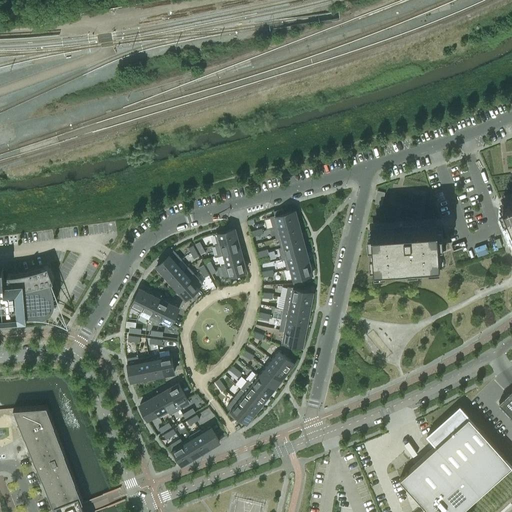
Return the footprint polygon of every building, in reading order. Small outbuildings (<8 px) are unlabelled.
[(377,190),(374,203),(382,205),(385,191),(377,190)] [(511,198),(503,203),(511,223),(511,198)] [(271,216),(273,227),(298,220),(295,210),(284,212),(283,208),(274,211),(275,215),(271,216)] [(273,227),(276,237),(300,231),(298,220),(273,227)] [(438,224),(415,226),(372,229),(374,263),(440,259),(438,224)] [(215,244),(237,238),(234,227),(215,233),(218,243),(215,244)] [(279,247),(279,248),(303,241),(300,231),(276,237),(276,238),(279,237),(281,247),(279,247)] [(237,238),(215,244),(218,255),(240,249),(237,238)] [(279,248),(282,258),(306,252),(303,241),(279,248)] [(221,265),(243,259),(240,249),(218,255),(223,254),(226,263),(221,265)] [(164,273),(181,258),(174,250),(157,265),(164,273)] [(309,262),(306,252),(282,258),(282,259),(284,258),(287,268),(309,262)] [(181,258),(164,273),(171,281),(188,266),(184,269),(178,262),(181,259),(181,258)] [(246,270),(243,259),(221,265),(224,276),(246,270)] [(309,262),(287,268),(287,269),(290,268),(292,278),(312,273),(309,262)] [(0,321),(19,320),(19,319),(27,318),(26,315),(31,314),(35,314),(40,315),(44,314),(48,313),(49,312),(50,311),(51,310),(53,310),(55,309),(55,307),(55,306),(54,306),(54,305),(54,297),(53,289),(51,281),(54,280),(53,279),(53,277),(49,267),(48,264),(35,269),(21,272),(8,273),(8,275),(8,279),(4,279),(4,275),(3,268),(3,267),(2,267),(2,268),(0,268),(0,321)] [(188,266),(171,281),(178,289),(195,274),(188,266)] [(195,274),(178,289),(186,298),(199,286),(192,278),(196,275),(195,274)] [(288,286),(286,297),(310,302),(313,291),(288,286)] [(140,311),(149,293),(139,288),(130,306),(140,311)] [(151,313),(159,297),(149,293),(140,311),(141,311),(142,309),(151,313)] [(160,320),(169,302),(159,297),(151,313),(160,318),(159,320),(160,320)] [(286,297),(284,308),(308,313),(310,302),(286,297)] [(179,307),(169,302),(160,320),(170,325),(179,307)] [(284,308),(282,318),(306,323),(308,313),(284,308)] [(306,323),(282,318),(280,329),(304,334),(306,323)] [(304,334),(280,329),(284,330),(281,346),(290,350),(291,343),(302,345),(304,334)] [(278,349),(271,358),(287,370),(294,362),(278,349)] [(160,356),(163,374),(174,371),(171,354),(160,356)] [(142,378),(153,376),(149,356),(138,358),(142,378)] [(153,376),(163,374),(160,356),(150,358),(149,356),(153,376)] [(131,380),(142,378),(138,358),(138,360),(128,362),(131,380)] [(287,370),(271,358),(265,366),(280,379),(287,370)] [(256,373),(274,387),(280,379),(265,366),(258,374),(256,373)] [(274,387),(256,373),(249,382),(267,396),(274,387)] [(169,388),(177,403),(180,408),(189,402),(178,382),(169,388)] [(245,392),(260,404),(267,396),(249,382),(251,383),(245,392)] [(168,408),(177,403),(169,388),(159,393),(169,411),(168,408)] [(510,392),(499,402),(511,415),(511,388),(509,391),(510,392)] [(234,397),(254,413),(260,404),(245,392),(238,400),(234,397)] [(159,416),(169,411),(159,393),(150,398),(159,416)] [(254,413),(234,397),(227,406),(231,409),(228,412),(235,418),(238,415),(247,421),(254,413)] [(159,416),(150,398),(140,404),(148,419),(158,414),(159,416)] [(47,405),(13,408),(25,436),(36,464),(42,478),(55,509),(56,511),(57,511),(66,508),(66,509),(73,506),(81,502),(83,501),(75,481),(64,453),(65,453),(54,425),(54,424),(47,405)] [(414,464),(399,478),(426,507),(420,511),(457,511),(461,509),(511,463),(504,454),(478,426),(460,405),(427,434),(436,444),(436,445),(429,451),(414,464)] [(199,429),(210,446),(220,440),(210,425),(201,431),(200,429),(199,429)] [(201,452),(210,446),(199,429),(190,435),(201,452)] [(191,458),(201,452),(190,435),(191,437),(183,442),(180,438),(191,458)] [(182,463),(191,458),(180,438),(170,444),(182,463)] [(317,470),(311,511),(320,511),(323,511),(330,472),(317,470)]
